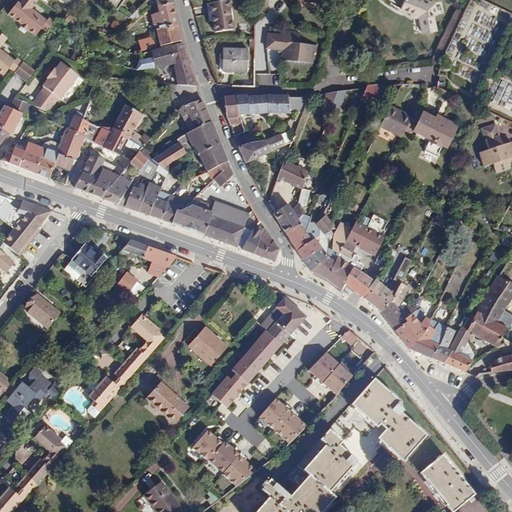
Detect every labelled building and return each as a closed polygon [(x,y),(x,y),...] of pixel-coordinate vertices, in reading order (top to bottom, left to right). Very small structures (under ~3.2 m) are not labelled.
[(47,22),(32,10),(39,0),(21,0),(24,2),(26,3),(23,7),(21,6),(18,3),(8,15),(22,26),(21,27),(20,29),(25,33),(26,31),(27,32),(28,31),(36,37),(42,29),(47,22)] [(125,0),(102,0),(118,11),(125,0)] [(436,15),(434,4),(424,0),(404,0),(401,10),(410,13),(418,17),(419,19),(422,34),(436,31),(434,16),(436,15)] [(233,30),(228,1),(211,3),(216,33),(233,30)] [(179,26),(173,4),(159,7),(160,14),(152,16),(156,31),(157,31),(179,26)] [(142,15),(138,10),(130,18),(135,22),(142,15)] [(51,28),(55,23),(50,19),(47,22),(42,29),(47,33),(51,28)] [(183,41),(179,26),(157,31),(162,46),(183,41)] [(316,65),(317,47),(300,46),(301,32),(285,31),(283,35),(268,33),(266,51),(283,53),(287,63),(316,65)] [(15,61),(0,50),(5,44),(8,39),(0,32),(0,72),(5,76),(10,69),(15,61)] [(158,47),(150,38),(139,41),(142,51),(158,47)] [(189,62),(184,43),(171,47),(175,65),(177,65),(180,86),(183,86),(198,88),(190,69),(189,62)] [(175,65),(171,47),(144,54),(145,59),(140,62),(137,70),(157,68),(157,69),(175,65)] [(247,73),(247,50),(224,49),(224,73),(247,73)] [(23,63),(17,58),(15,61),(10,69),(16,73),(20,67),(23,63)] [(137,70),(140,62),(134,60),(131,68),(137,70)] [(23,63),(20,67),(16,73),(27,82),(35,72),(31,69),(23,63)] [(76,74),(62,63),(57,70),(55,70),(54,71),(47,79),(48,80),(43,87),(45,89),(32,105),(49,113),(59,99),(61,101),(80,77),(76,74)] [(196,92),(197,88),(183,86),(180,86),(179,86),(175,85),(173,99),(196,92)] [(381,108),(392,85),(384,86),(375,105),(381,108)] [(375,105),(384,86),(368,87),(361,102),(374,108),(375,105)] [(332,111),(339,92),(328,94),(323,108),(332,111)] [(16,96),(11,109),(22,114),(31,105),(16,96)] [(300,122),(309,98),(292,99),(275,96),(248,98),(247,96),(237,97),(239,115),(258,114),(290,113),(298,115),(296,121),(300,122)] [(239,115),(237,97),(226,100),(230,123),(241,120),(239,115)] [(213,122),(203,100),(184,108),(181,112),(184,118),(190,115),(196,130),(213,122)] [(0,145),(10,133),(11,134),(22,114),(11,109),(4,106),(0,114),(0,145)] [(134,131),(143,115),(127,106),(115,128),(130,136),(145,147),(151,139),(145,134),(142,137),(134,131)] [(405,131),(412,117),(391,107),(380,127),(401,138),(405,131)] [(86,136),(91,124),(85,121),(86,117),(77,113),(70,130),(86,136)] [(447,149),(458,128),(454,126),(454,124),(437,115),(435,118),(435,120),(422,114),(419,121),(413,133),(430,141),(425,151),(437,158),(443,147),(447,149)] [(413,133),(419,121),(412,117),(405,131),(412,135),(413,133)] [(229,162),(213,122),(196,130),(187,134),(177,140),(179,143),(152,160),(158,164),(168,173),(169,165),(186,155),(185,153),(189,151),(185,143),(190,140),(197,155),(199,154),(207,172),(211,171),(229,162)] [(95,144),(103,128),(98,127),(91,124),(86,136),(85,139),(95,144)] [(495,126),(481,131),(489,151),(480,155),(485,169),(494,166),(497,175),(511,170),(509,165),(511,159),(511,143),(507,145),(501,142),(495,126)] [(121,176),(131,163),(141,152),(145,147),(130,136),(115,128),(103,128),(95,144),(110,151),(123,157),(115,167),(105,163),(91,195),(102,199),(121,176)] [(77,160),(85,139),(86,136),(70,130),(67,129),(61,145),(58,153),(77,160)] [(290,143),(287,134),(280,136),(285,146),(290,143)] [(247,164),(285,146),(280,136),(265,142),(249,144),(240,148),(247,164)] [(58,153),(61,145),(52,141),(44,143),(43,147),(43,148),(58,153)] [(34,173),(43,148),(43,147),(29,142),(25,151),(15,147),(12,155),(7,154),(3,162),(34,173)] [(72,172),(77,160),(58,153),(43,148),(34,173),(50,179),(55,166),(72,172)] [(141,171),(149,159),(141,152),(131,163),(141,171)] [(105,163),(106,160),(92,153),(76,189),(91,195),(105,163)] [(151,180),(155,170),(157,166),(149,159),(141,171),(139,174),(151,180)] [(303,190),(310,172),(285,161),(278,179),(303,191),(303,190)] [(224,172),(232,168),(229,162),(211,171),(218,178),(224,172)] [(166,178),(168,173),(158,164),(157,166),(155,170),(166,178)] [(221,188),(235,176),(232,168),(224,172),(218,178),(214,181),(221,188)] [(118,205),(130,187),(133,183),(121,176),(102,199),(118,205)] [(150,216),(160,192),(162,188),(150,183),(149,188),(139,213),(150,216)] [(139,213),(149,188),(142,185),(139,190),(130,187),(118,205),(139,213)] [(183,198),(188,190),(181,185),(176,192),(183,198)] [(174,197),(176,194),(162,188),(160,192),(174,197)] [(306,207),(310,192),(303,190),(303,191),(300,202),(300,204),(300,205),(306,207)] [(180,212),(177,210),(182,200),(174,197),(160,192),(150,216),(172,225),(175,225),(180,212)] [(326,211),(331,200),(325,197),(320,207),(326,211)] [(24,201),(23,201),(23,211),(30,213),(5,244),(19,255),(51,211),(37,206),(24,201)] [(245,229),(250,214),(216,202),(215,206),(208,204),(204,203),(201,208),(198,207),(193,205),(190,207),(187,206),(180,212),(175,225),(242,250),(253,232),(245,229)] [(298,220),(302,215),(301,206),(300,205),(300,204),(291,211),(288,206),(274,214),(287,234),(301,225),(298,220)] [(356,213),(358,207),(351,204),(349,209),(356,213)] [(442,223),(447,215),(440,211),(436,219),(442,223)] [(333,221),(325,212),(324,215),(331,225),(333,221)] [(334,228),(331,225),(324,215),(322,219),(316,225),(319,229),(324,235),(325,234),(334,228)] [(384,231),(386,221),(374,218),(372,228),(384,231)] [(375,256),(384,238),(356,223),(352,230),(339,255),(335,263),(326,280),(341,291),(345,284),(362,296),(374,281),(360,271),(363,265),(358,262),(359,257),(353,254),(357,247),(375,256)] [(469,241),(473,232),(456,223),(451,232),(469,241)] [(339,255),(352,230),(340,224),(334,238),(333,251),(339,255)] [(312,241),(306,231),(301,225),(287,234),(298,252),(312,241)] [(254,254),(264,231),(257,226),(253,232),(242,250),(254,254)] [(280,249),(266,227),(264,231),(254,254),(275,262),(280,249)] [(315,238),(307,228),(306,231),(312,241),(315,238)] [(511,249),(511,237),(507,235),(501,243),(511,249)] [(304,260),(322,248),(319,245),(315,238),(312,241),(298,252),(304,260)] [(167,267),(176,257),(130,240),(122,251),(130,254),(167,267)] [(91,277),(107,259),(99,252),(96,255),(84,245),(71,260),(73,261),(65,271),(77,281),(85,271),(91,277)] [(329,259),(322,248),(304,260),(311,271),(329,259)] [(385,259),(389,251),(384,248),(380,255),(380,256),(385,259)] [(125,259),(130,254),(122,251),(119,254),(125,259)] [(499,264),(504,256),(495,252),(491,259),(499,264)] [(0,270),(6,276),(14,267),(6,260),(7,259),(0,253),(0,270)] [(326,280),(335,263),(329,259),(311,271),(326,280)] [(113,270),(117,266),(112,262),(108,267),(113,270)] [(401,281),(407,269),(402,266),(396,278),(401,281)] [(118,285),(139,298),(147,285),(126,272),(118,285)] [(511,322),(511,316),(504,311),(511,298),(511,284),(499,277),(467,331),(472,334),(497,348),(511,322)] [(392,301),(400,285),(397,283),(394,281),(389,291),(375,279),(374,281),(362,296),(372,303),(382,313),(392,301)] [(405,319),(411,315),(417,302),(413,300),(405,313),(402,310),(400,311),(398,310),(409,288),(401,283),(400,285),(392,301),(382,313),(396,332),(407,322),(405,319)] [(59,313),(37,295),(25,309),(47,328),(59,313)] [(242,391),(290,335),(295,329),(306,316),(284,298),(260,326),(265,331),(212,395),(227,408),(242,391)] [(428,327),(431,321),(425,318),(427,314),(421,309),(418,311),(417,311),(422,300),(419,298),(417,302),(411,315),(405,319),(407,322),(396,332),(409,349),(428,327)] [(135,373),(158,345),(165,338),(157,331),(159,329),(142,314),(131,326),(147,340),(140,349),(137,347),(124,363),(115,373),(117,375),(121,378),(116,384),(112,381),(106,376),(89,396),(94,400),(91,404),(100,412),(135,373)] [(438,346),(447,329),(431,321),(428,327),(409,349),(429,357),(438,346)] [(203,336),(208,330),(205,327),(200,333),(203,336)] [(471,363),(473,357),(466,344),(472,334),(467,331),(461,328),(449,350),(452,352),(443,363),(463,371),(471,363)] [(293,339),(298,332),(295,329),(290,335),(293,339)] [(443,363),(452,352),(449,350),(447,349),(455,331),(447,329),(438,346),(429,357),(443,363)] [(217,348),(222,342),(208,330),(203,336),(200,333),(189,346),(211,366),(223,353),(217,348)] [(375,352),(349,331),(347,332),(343,337),(370,358),(375,352)] [(223,353),(228,347),(222,342),(217,348),(223,353)] [(356,375),(328,350),(311,369),(338,395),(356,375)] [(511,370),(511,355),(501,358),(491,365),(492,373),(511,370)] [(32,379),(26,386),(22,383),(7,401),(14,406),(7,414),(10,416),(10,419),(16,424),(19,424),(22,426),(31,415),(24,409),(34,398),(39,403),(45,396),(52,401),(62,390),(55,384),(53,386),(40,376),(43,374),(35,368),(30,374),(30,377),(32,379)] [(0,397),(12,383),(0,374),(0,397)] [(116,384),(121,378),(117,375),(112,381),(116,384)] [(426,436),(401,414),(403,411),(397,405),(400,402),(375,379),(352,404),(377,427),(380,424),(386,430),(378,439),(383,443),(404,461),(426,436)] [(188,407),(161,383),(147,399),(174,423),(188,407)] [(310,425),(277,395),(259,419),(292,446),(310,425)] [(231,411),(237,416),(244,407),(238,403),(231,411)] [(13,511),(38,484),(68,449),(61,442),(63,441),(46,426),(36,438),(51,451),(43,460),(42,459),(28,474),(19,485),(20,486),(24,490),(19,495),(15,492),(10,487),(0,498),(0,511),(13,511)] [(259,469),(209,430),(195,448),(223,473),(237,488),(259,469)] [(329,493),(357,461),(339,446),(343,442),(329,430),(321,440),(326,445),(304,471),(309,476),(290,497),(287,494),(271,480),(268,483),(262,490),(269,497),(256,511),(322,511),(335,498),(329,493)] [(453,511),(475,495),(443,455),(420,474),(426,482),(427,481),(447,505),(446,506),(450,511),(453,511)] [(171,511),(180,506),(162,482),(144,496),(156,511),(171,511)] [(19,495),(24,490),(20,486),(15,492),(19,495)] [(205,510),(219,500),(210,491),(207,493),(210,498),(201,505),(205,510)]
